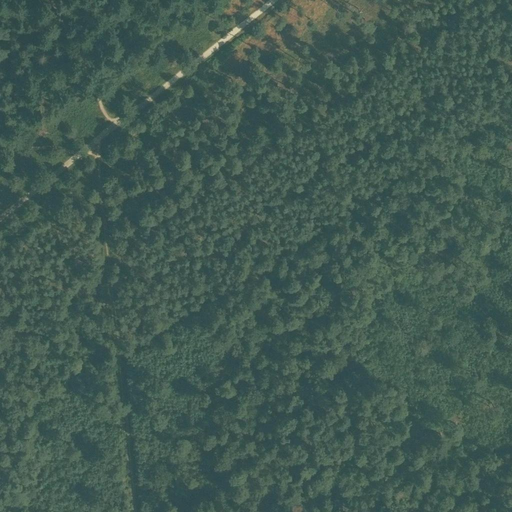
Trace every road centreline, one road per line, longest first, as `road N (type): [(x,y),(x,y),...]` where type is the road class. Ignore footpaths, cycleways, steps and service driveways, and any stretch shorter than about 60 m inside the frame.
road 1 (unknown): [(232,511),(214,448),(230,306),(205,274),(198,223),(167,177),(116,171),(85,148)]
road 2 (track): [(271,0),(112,124)]
